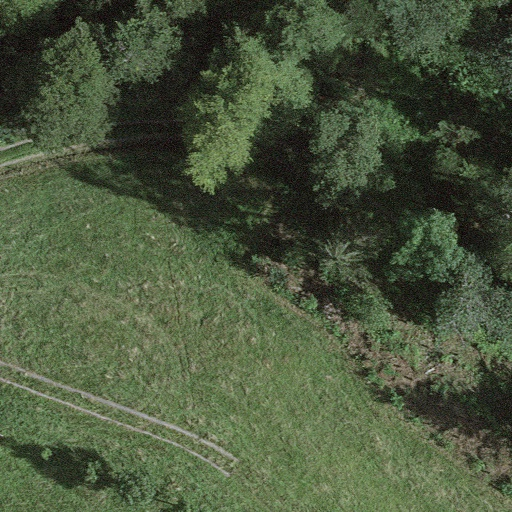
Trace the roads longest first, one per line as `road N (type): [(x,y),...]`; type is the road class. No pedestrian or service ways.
road 1 (track): [(0,159),(150,129),(221,132),(313,170),(511,321)]
road 2 (track): [(0,369),(192,442),(236,470)]
